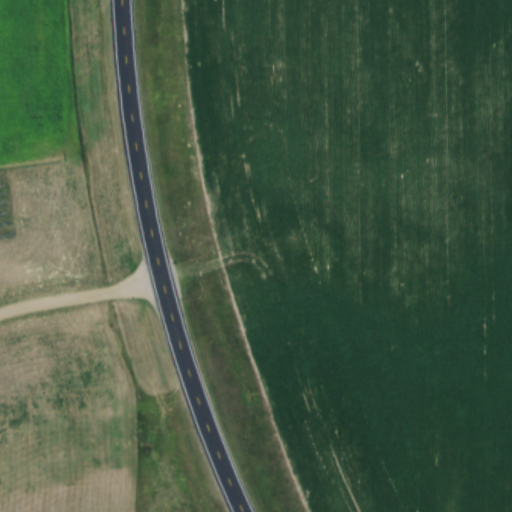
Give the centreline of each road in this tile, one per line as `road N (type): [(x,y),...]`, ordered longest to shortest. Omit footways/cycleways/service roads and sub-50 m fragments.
road 1 (secondary): [(235,511),(195,406),(148,237),(126,107),(119,0)]
road 2 (residential): [(159,280),(0,306)]
